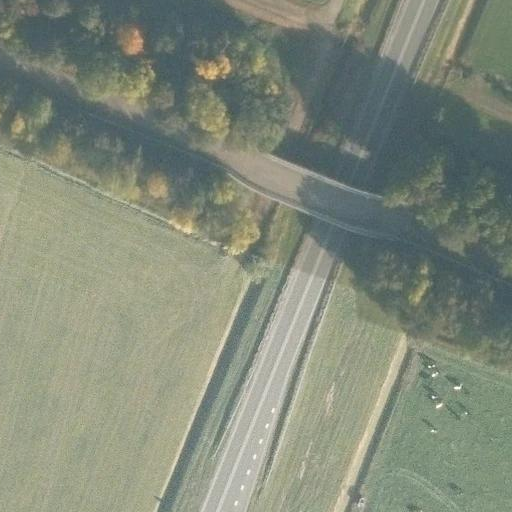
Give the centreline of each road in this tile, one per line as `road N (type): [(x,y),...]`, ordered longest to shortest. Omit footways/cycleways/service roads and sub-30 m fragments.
road 1 (trunk): [(218,511),(423,0)]
road 2 (tertiary): [(388,212),(0,54)]
road 3 (tertiary): [(388,212),(511,262)]
